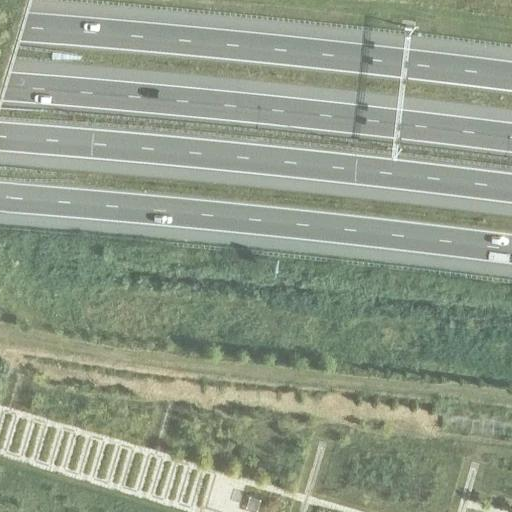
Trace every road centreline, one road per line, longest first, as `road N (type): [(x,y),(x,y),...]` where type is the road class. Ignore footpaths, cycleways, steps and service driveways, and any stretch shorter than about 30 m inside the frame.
road 1 (motorway): [(0,197),(511,249)]
road 2 (motorway): [(511,82),(0,32)]
road 3 (motorway): [(511,143),(0,93)]
road 4 (motorway): [(0,139),(511,188)]
